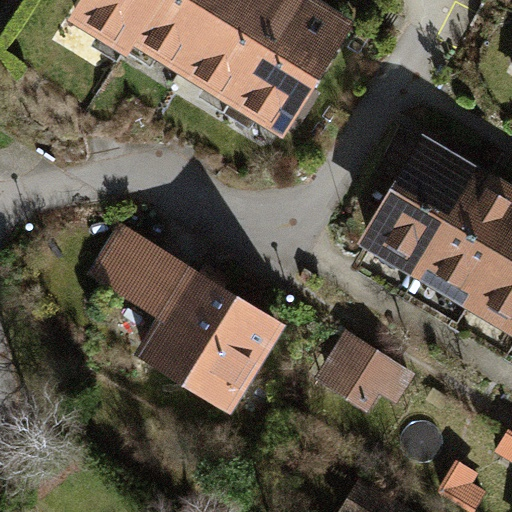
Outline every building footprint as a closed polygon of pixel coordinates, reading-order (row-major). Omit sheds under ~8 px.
[(84,0),(76,13),(128,45),(155,0),(84,0)] [(225,0),(155,0),(128,45),(130,46),(137,36),(185,65),(225,0)] [(294,0),(225,0),(185,65),(234,96),(294,0)] [(347,30),(298,0),(294,0),(234,96),(285,128),(347,30)] [(424,146),(369,236),(422,268),(476,177),(424,146)] [(511,198),(476,177),(422,268),(472,298),(511,231),(511,198)] [(123,231),(96,273),(169,318),(146,355),(225,404),(275,325),(123,231)] [(511,231),(472,298),(511,321),(511,231)] [(409,374),(359,342),(331,384),(365,406),(384,378),(400,388),(409,374)] [(511,436),(509,434),(500,450),(511,457),(511,436)] [(472,509),(482,493),(452,474),(442,490),(472,509)] [(403,511),(360,486),(344,511),(403,511)]
